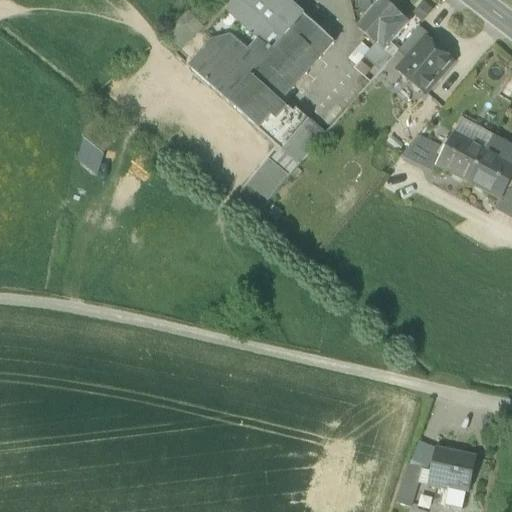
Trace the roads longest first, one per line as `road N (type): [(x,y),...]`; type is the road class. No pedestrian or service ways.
road 1 (residential): [(511,401),(0,298)]
road 2 (unclassified): [(511,236),(405,178)]
